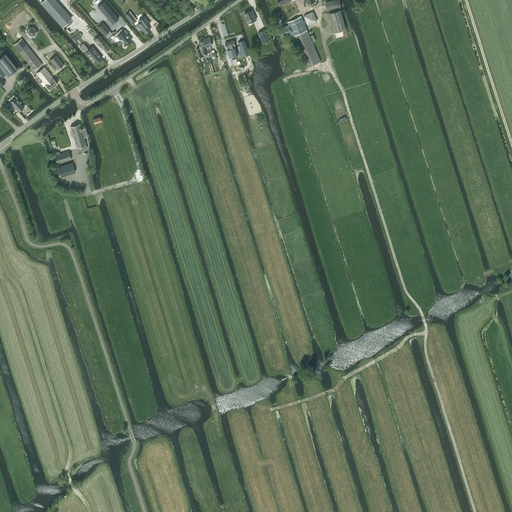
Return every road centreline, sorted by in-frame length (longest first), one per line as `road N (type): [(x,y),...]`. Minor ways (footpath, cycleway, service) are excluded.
road 1 (track): [(474,511),(429,367),(425,323),(401,280),(320,26)]
road 2 (track): [(88,511),(65,471),(69,447),(21,294),(0,256)]
road 3 (unclassified): [(74,91),(84,104),(94,100),(241,0)]
road 4 (track): [(425,333),(335,389),(270,409)]
road 5 (tertiary): [(216,0),(74,91)]
road 6 (track): [(105,189),(141,178),(111,89)]
